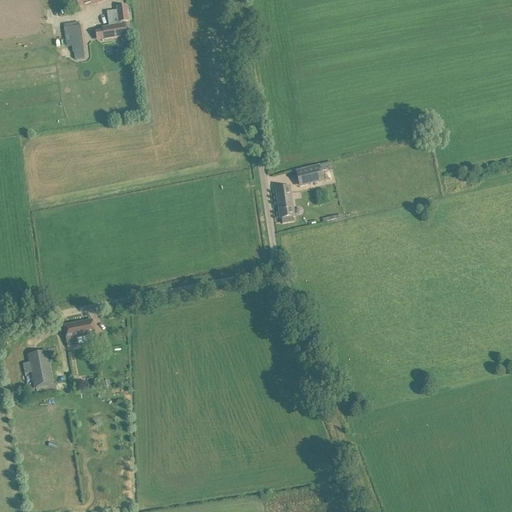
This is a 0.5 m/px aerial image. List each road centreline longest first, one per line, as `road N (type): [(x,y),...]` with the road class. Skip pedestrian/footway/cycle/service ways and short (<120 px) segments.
road 1 (unclassified): [(0,323),(276,273),(238,0)]
road 2 (track): [(368,511),(276,273)]
